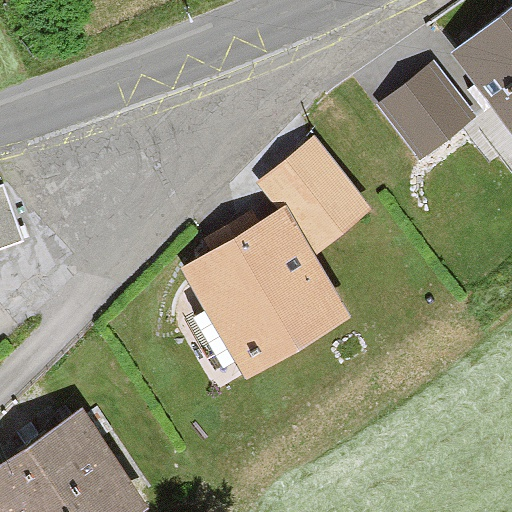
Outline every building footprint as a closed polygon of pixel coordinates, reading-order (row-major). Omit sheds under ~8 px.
[(511,0),(493,0),(450,41),(511,117),(511,0)] [(431,55),(379,95),(419,153),(477,109),(431,55)] [(324,212),(373,263),(421,214),(359,139),(300,187),(324,212)] [(0,242),(29,235),(14,177),(0,180),(0,242)] [(295,381),(407,321),(324,212),(228,268),(295,381)] [(114,511),(152,493),(82,395),(27,428),(0,449),(0,507),(3,511),(114,511)]
